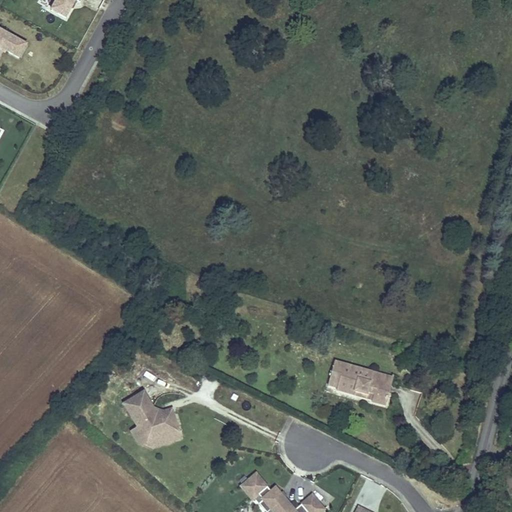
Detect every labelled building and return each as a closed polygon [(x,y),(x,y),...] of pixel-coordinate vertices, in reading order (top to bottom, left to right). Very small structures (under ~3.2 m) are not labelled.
[(48,0),(63,8),(67,0),(48,0)] [(0,17),(0,39),(16,48),(24,34),(5,24),(7,21),(0,17)] [(369,391),(366,399),(382,403),(389,381),(366,375),(367,370),(330,360),(324,383),(350,394),(351,389),(363,393),(364,390),(369,391)] [(389,376),(367,370),(366,375),(389,381),(389,376)] [(350,394),(366,399),(369,391),(364,390),(363,393),(351,389),(350,394)] [(159,439),(183,431),(176,409),(165,412),(166,414),(161,415),(158,411),(159,410),(148,392),(128,404),(143,427),(147,435),(159,439)] [(147,435),(143,427),(136,432),(142,441),(158,447),(185,438),(183,431),(159,439),(147,435)] [(279,511),(311,511),(313,511),(324,511),(329,508),(317,494),(299,509),(289,497),(288,498),(284,493),(285,492),(280,487),(276,490),(261,473),(246,485),(257,499),(264,493),(268,499),(264,503),(272,511),(276,508),(279,511)]
